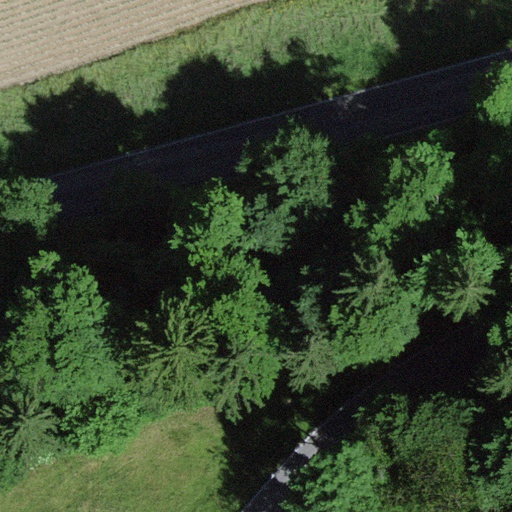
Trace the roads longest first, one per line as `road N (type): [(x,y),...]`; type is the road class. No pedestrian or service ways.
road 1 (tertiary): [(511,72),(0,216)]
road 2 (tertiary): [(274,511),(330,446),(426,372),(511,325)]
